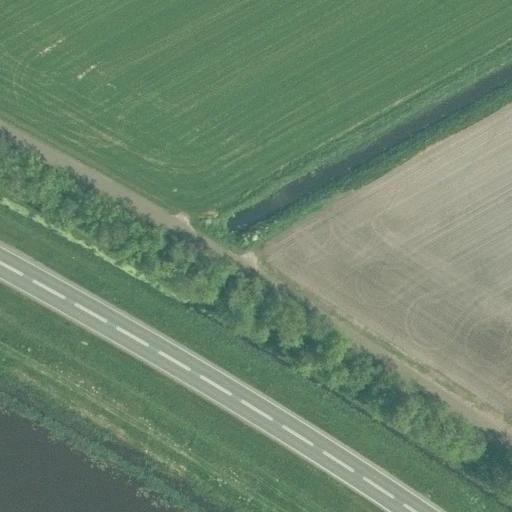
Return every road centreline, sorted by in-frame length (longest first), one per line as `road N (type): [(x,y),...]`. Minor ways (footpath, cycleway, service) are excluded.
road 1 (unclassified): [(511,432),(116,175),(0,111)]
road 2 (trunk): [(415,511),(278,422),(0,262)]
